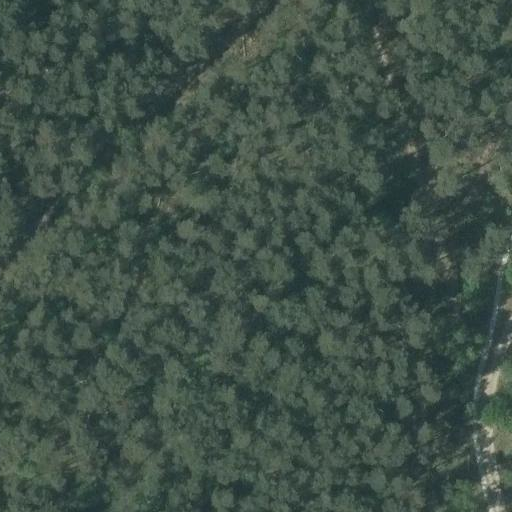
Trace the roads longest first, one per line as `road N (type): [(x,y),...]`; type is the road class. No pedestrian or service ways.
road 1 (track): [(480,377),(365,0)]
road 2 (track): [(278,0),(0,268)]
